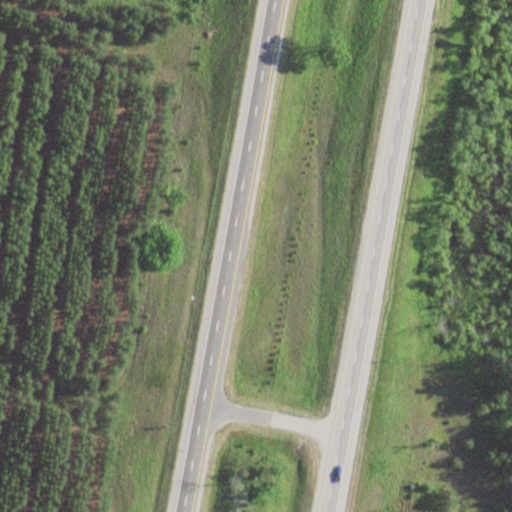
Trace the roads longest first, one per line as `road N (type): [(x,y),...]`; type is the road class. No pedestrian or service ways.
road 1 (motorway): [(273,0),(182,511)]
road 2 (motorway): [(327,511),(417,0)]
